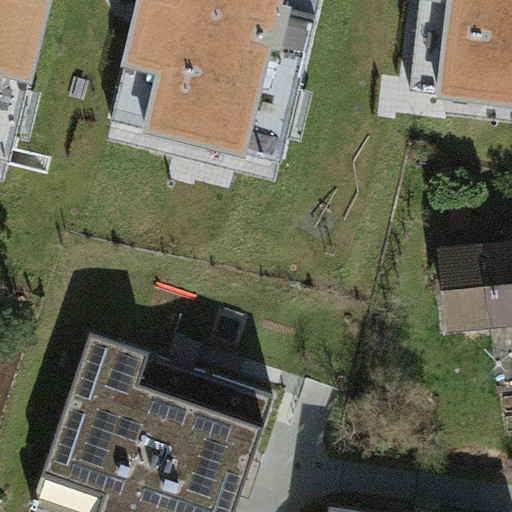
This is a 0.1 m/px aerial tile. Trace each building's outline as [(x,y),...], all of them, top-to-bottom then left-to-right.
[(47,0),(0,0),(0,159),(9,161),(47,0)] [(143,0),(115,121),(281,160),(319,0),(143,0)] [(511,0),(421,0),(411,90),(511,100),(511,0)] [(511,236),(433,244),(441,328),(511,320),(511,236)] [(240,511),(278,395),(88,333),(34,497),(80,511),(240,511)]
